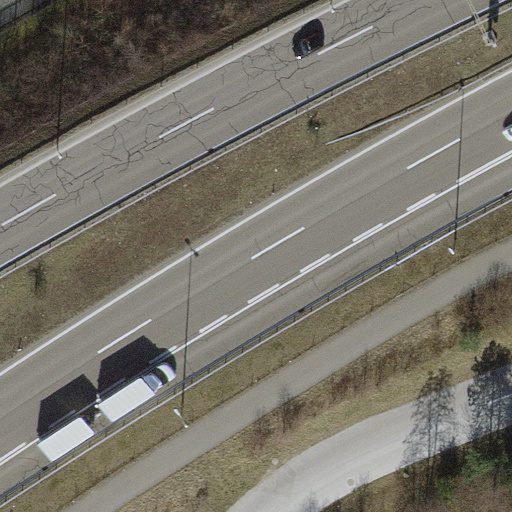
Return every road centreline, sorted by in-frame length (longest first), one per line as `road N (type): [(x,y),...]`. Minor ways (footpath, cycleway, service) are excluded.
road 1 (motorway): [(0,421),(137,330),(440,154)]
road 2 (motorway): [(422,0),(0,228)]
road 3 (track): [(269,511),(348,460),(511,394)]
